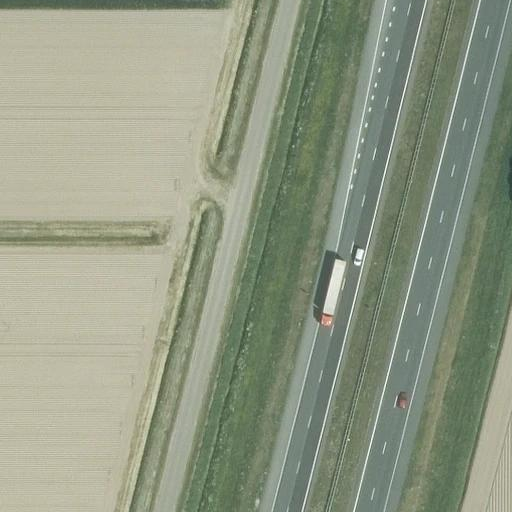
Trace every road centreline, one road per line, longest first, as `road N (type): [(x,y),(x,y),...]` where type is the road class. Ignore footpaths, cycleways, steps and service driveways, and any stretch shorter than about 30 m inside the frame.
road 1 (motorway): [(366,511),(493,0)]
road 2 (unclassified): [(163,511),(288,0)]
road 3 (motorway): [(410,0),(285,511)]
